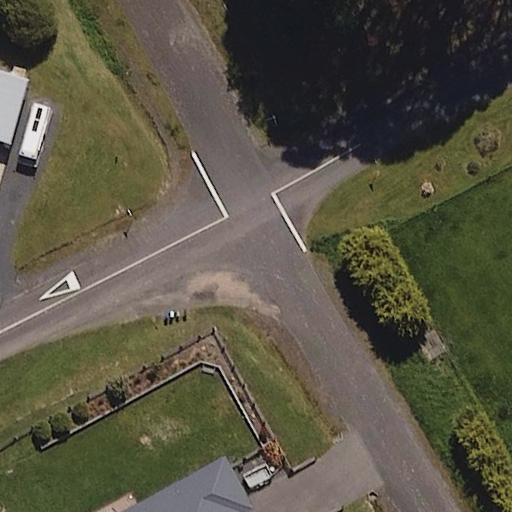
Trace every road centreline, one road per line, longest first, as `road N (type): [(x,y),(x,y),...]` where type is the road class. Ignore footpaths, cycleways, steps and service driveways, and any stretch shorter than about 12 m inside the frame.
road 1 (residential): [(248,204),(424,511)]
road 2 (residential): [(511,59),(248,204)]
road 3 (residential): [(248,204),(0,330)]
road 4 (residential): [(132,0),(248,204)]
